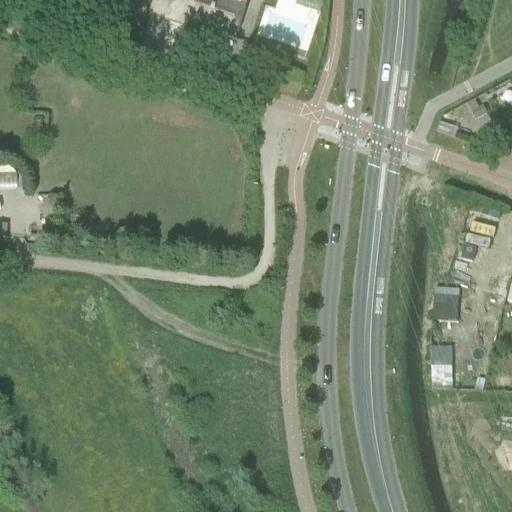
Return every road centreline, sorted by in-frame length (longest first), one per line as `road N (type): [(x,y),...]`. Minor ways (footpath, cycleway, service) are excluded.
road 1 (secondary): [(351,127),(327,341),(331,426),(348,511)]
road 2 (secondary): [(391,511),(366,394),(378,136)]
road 3 (track): [(268,188),(267,252),(242,286),(0,259)]
road 4 (residential): [(273,101),(0,9)]
road 5 (residential): [(511,180),(378,136)]
road 6 (secondary): [(378,136),(401,0)]
road 7 (secondary): [(361,0),(351,127)]
